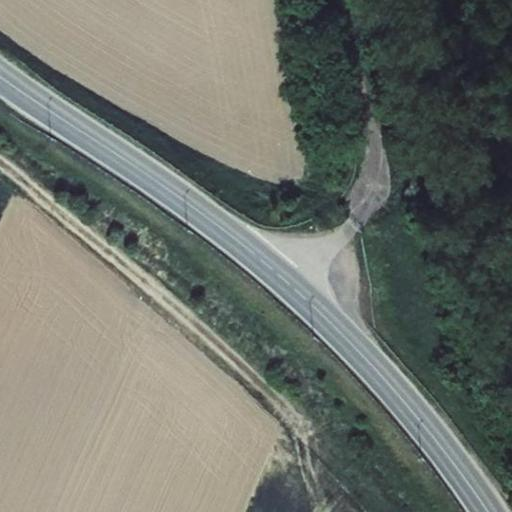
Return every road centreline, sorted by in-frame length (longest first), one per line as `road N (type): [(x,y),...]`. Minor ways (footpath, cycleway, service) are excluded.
road 1 (tertiary): [(0,76),(196,209),(286,283),(415,417),(486,511)]
road 2 (track): [(0,160),(276,398),(385,511)]
